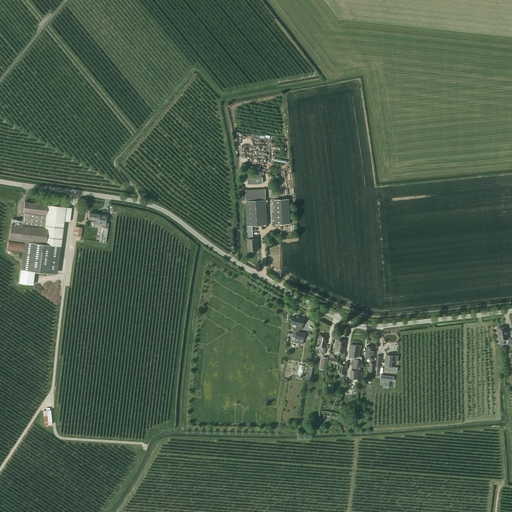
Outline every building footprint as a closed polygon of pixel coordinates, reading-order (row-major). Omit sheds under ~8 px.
[(274,199),(275,224),(290,224),(289,199),(274,199)] [(266,200),(255,201),(246,201),(247,226),(267,225),(266,200)] [(71,208),(57,206),(48,204),(24,202),(23,212),(24,212),(22,220),(12,219),(9,239),(7,250),(23,253),(19,283),(33,285),(35,271),(57,274),(61,246),(60,246),(63,221),(70,221),(71,208)] [(89,213),(88,219),(95,220),(95,222),(99,222),(99,225),(102,225),(99,242),(106,243),(109,223),(105,223),(106,215),(89,213)] [(257,239),(250,239),(248,239),(248,251),(258,251),(257,239)] [(303,326),(304,319),(299,317),(300,316),(297,315),(297,317),(293,316),(292,323),(293,324),(292,327),(294,328),(294,331),(293,333),(293,337),(296,337),(297,332),(298,332),(299,328),(302,329),(302,326),(303,326)] [(507,339),(506,327),(497,328),(499,342),(504,342),(503,340),(507,339)] [(298,332),(297,332),(296,337),(296,338),(295,342),(303,344),(304,339),(305,333),(299,332),(298,332)] [(319,334),(316,349),(319,349),(320,346),(326,347),(328,336),(319,334)] [(339,354),(339,351),(345,352),(346,340),(336,340),(334,354),(339,354)] [(350,350),(349,356),(349,357),(351,357),(352,358),(353,358),(353,359),(352,369),(350,369),(350,378),(360,379),(360,378),(362,378),(362,370),(361,370),(362,357),(359,356),(360,349),(361,349),(362,346),(350,344),(349,350),(350,350)] [(367,346),(366,357),(375,357),(376,347),(367,346)] [(330,357),(329,362),(328,368),(330,368),(331,363),(337,364),(338,359),(334,358),(334,355),(330,354),(330,357)] [(385,365),(384,370),(397,372),(398,367),(393,366),(393,361),(397,362),(398,356),(394,356),(386,355),(385,365)] [(322,356),(320,369),(326,370),(329,358),(322,356)] [(43,411),(44,425),(52,424),(51,410),(43,411)]
